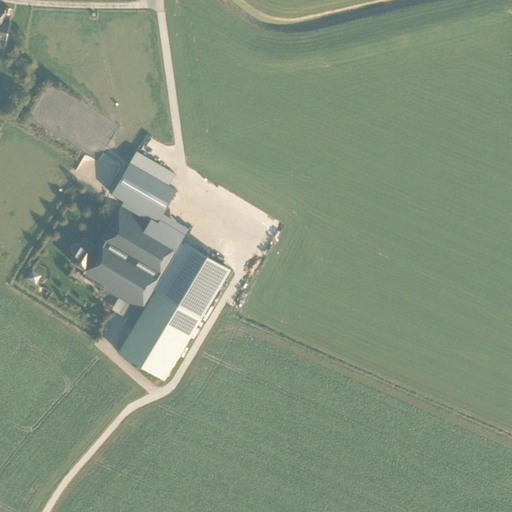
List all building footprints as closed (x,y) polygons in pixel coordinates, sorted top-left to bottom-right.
[(5,13),(9,14),(10,8),(6,8),(6,7),(0,5),(0,37),(6,39),(9,24),(10,16),(5,15),(5,13)] [(177,190),(131,162),(112,192),(158,220),(177,190)] [(141,310),(168,264),(182,241),(121,206),(101,240),(102,241),(98,248),(84,240),(71,261),(85,269),(82,275),(141,310)] [(185,242),(155,289),(118,351),(164,379),(231,270),(185,242)] [(40,283),(45,274),(37,269),(31,278),(40,283)]
